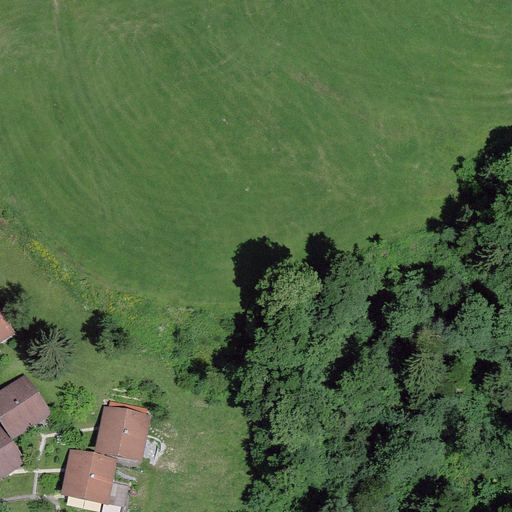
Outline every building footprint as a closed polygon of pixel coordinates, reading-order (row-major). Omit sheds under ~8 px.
[(0,346),(16,335),(0,312),(0,346)] [(0,395),(0,423),(13,443),(39,426),(53,417),(26,377),(0,395)] [(97,455),(142,464),(152,418),(106,408),(102,428),(97,455)] [(0,483),(15,473),(26,465),(0,428),(0,483)] [(62,498),(107,508),(117,464),(71,454),(68,470),(62,498)]
